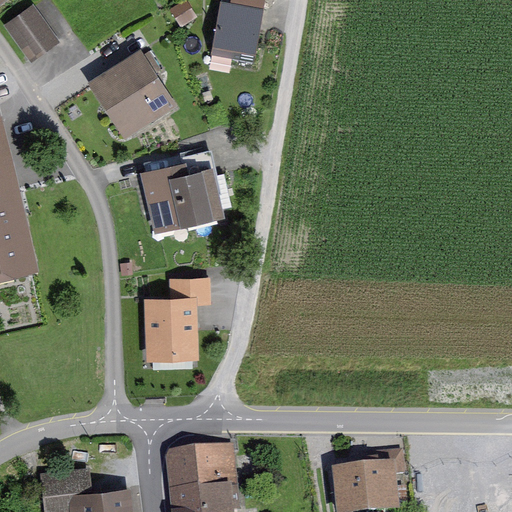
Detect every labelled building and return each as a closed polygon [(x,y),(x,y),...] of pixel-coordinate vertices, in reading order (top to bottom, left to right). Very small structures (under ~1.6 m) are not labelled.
[(59,42),(32,7),(4,27),(31,63),(59,42)] [(213,13),(209,58),(257,63),(261,18),(213,13)] [(140,54),(91,86),(127,141),(176,108),(140,54)] [(0,281),(37,274),(2,120),(0,120),(0,281)] [(183,166),(170,170),(182,215),(183,221),(220,212),(211,175),(216,174),(210,150),(181,157),(183,166)] [(155,222),(182,215),(170,170),(143,177),(155,222)] [(146,300),(147,359),(199,357),(198,305),(208,305),(207,280),(167,281),(168,300),(146,300)] [(237,511),(229,445),(165,452),(171,511),(237,511)] [(398,463),(334,471),(339,511),(391,511),(404,510),(398,463)] [(45,511),(67,511),(74,511),(94,509),(91,491),(89,470),(41,475),(45,511)] [(511,511),(511,478),(439,478),(438,511),(511,511)] [(131,511),(128,486),(91,491),(94,509),(74,511),(73,511),(131,511)]
